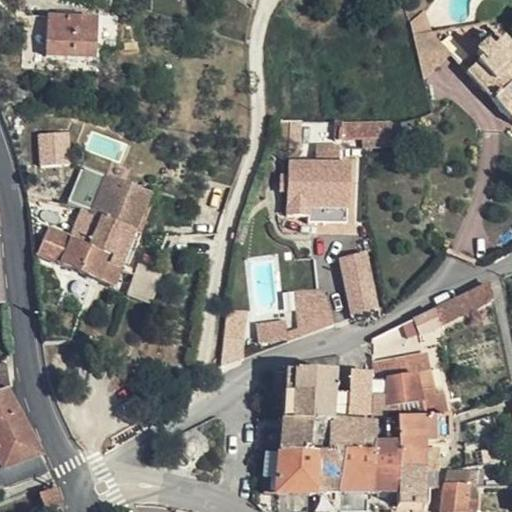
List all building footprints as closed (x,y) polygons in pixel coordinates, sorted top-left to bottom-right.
[(82,20),(57,19),(50,19),(48,61),(96,63),(99,21),(82,20)] [(454,54),(451,57),(511,123),(511,51),(488,26),(460,30),(434,33),(454,54)] [(413,35),(424,83),(451,57),(454,54),(434,33),(413,35)] [(391,148),(392,123),(348,121),(347,140),(363,141),(363,148),(391,148)] [(71,136),(43,137),(43,169),(71,168),(71,136)] [(318,166),(339,166),(339,147),(319,147),(318,166)] [(113,160),(106,179),(130,189),(137,170),(113,160)] [(350,167),(339,166),(318,166),(290,165),(290,178),(289,194),(289,216),(310,217),(310,224),(347,224),(350,167)] [(106,179),(91,213),(89,217),(99,221),(136,237),(137,234),(140,225),(151,198),(130,189),(106,179)] [(99,221),(89,217),(80,213),(69,241),(88,249),(99,221)] [(136,237),(99,221),(88,249),(125,264),(128,256),(134,240),(136,237)] [(38,227),(32,226),(21,251),(34,257),(38,227)] [(69,241),(38,227),(34,257),(94,283),(105,288),(114,292),(120,294),(129,297),(153,304),(161,272),(139,265),(135,277),(122,272),(125,264),(88,249),(69,241)] [(147,244),(134,240),(128,256),(141,261),(147,244)] [(291,295),(317,295),(313,262),(289,265),(291,295)] [(240,296),(242,298),(253,297),(257,295),(259,288),(258,284),(256,280),(250,276),(246,277),(242,277),(239,280),(237,284),(236,288),(237,293),(240,296)] [(462,298),(470,314),(494,303),(490,284),(462,298)] [(373,286),(353,290),(356,320),(376,313),(373,286)] [(431,312),(439,329),(470,314),(462,298),(431,312)] [(228,312),(240,313),(242,301),(230,300),(228,312)] [(239,326),(240,313),(228,312),(227,323),(239,326)] [(416,320),(423,337),(439,329),(431,312),(416,320)] [(416,320),(386,334),(395,350),(423,337),(416,320)] [(0,385),(8,384),(5,367),(3,360),(0,360),(0,385)] [(372,391),(372,376),(352,374),(349,400),(347,426),(349,426),(370,427),(372,391)] [(336,399),(337,377),(285,376),(284,398),(310,399),(308,426),(329,426),(334,426),(334,425),(336,399)] [(383,390),(372,391),(370,427),(375,428),(375,425),(399,423),(422,422),(427,421),(420,394),(416,379),(383,384),(383,390)] [(0,464),(0,466),(38,452),(5,388),(0,389),(0,464)] [(437,389),(420,394),(427,421),(445,421),(437,389)] [(284,398),(282,421),(278,457),(317,458),(327,457),(329,426),(308,426),(310,399),(284,398)] [(349,400),(336,399),(334,425),(347,426),(349,400)] [(445,421),(427,421),(422,422),(399,423),(400,474),(427,474),(427,446),(439,446),(450,446),(449,421),(445,421)] [(375,425),(375,428),(375,494),(398,494),(398,474),(400,474),(399,423),(375,425)] [(347,426),(334,425),(334,426),(329,426),(327,457),(317,458),(317,495),(329,495),(340,495),(349,426),(347,426)] [(375,428),(370,427),(349,426),(340,495),(375,494),(375,428)] [(438,474),(439,446),(427,446),(427,474),(438,474)] [(0,465),(0,485),(46,468),(38,452),(0,466),(0,465)] [(317,458),(278,457),(275,495),(317,495),(317,458)] [(470,475),(446,473),(445,487),(469,488),(470,475)] [(398,494),(398,511),(424,511),(425,493),(438,493),(438,474),(427,474),(400,474),(398,474),(398,494)] [(466,511),(469,488),(445,487),(443,487),(439,511),(466,511)]
